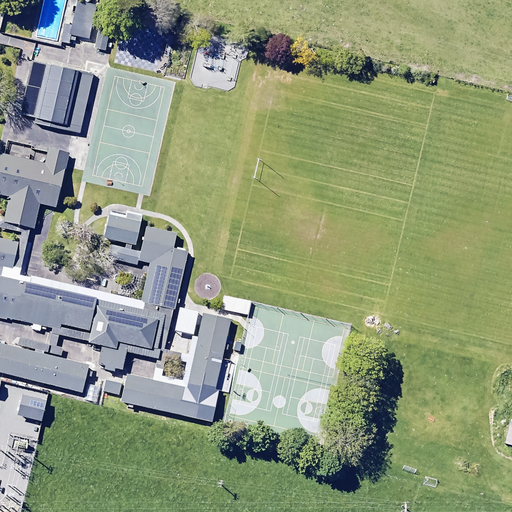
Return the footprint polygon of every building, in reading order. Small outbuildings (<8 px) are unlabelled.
[(65,24),(62,41),(68,43),(69,39),(75,40),(75,37),(89,40),(97,5),(77,1),(72,26),(65,24)] [(98,29),(94,48),(106,50),(109,31),(98,29)] [(31,61),(19,114),(34,118),(33,123),(80,134),(93,74),(31,61)] [(0,195),(8,197),(2,222),(34,230),(40,206),(56,209),(69,155),(49,150),(45,165),(0,154),(0,195)] [(136,245),(143,214),(128,211),(127,215),(110,211),(104,239),(126,244),(125,249),(102,244),(99,258),(136,267),(137,263),(140,252),(129,250),(131,244),(136,245)] [(0,281),(0,319),(5,321),(6,318),(60,331),(61,326),(89,333),(86,344),(101,347),(96,366),(104,367),(103,371),(114,373),(115,370),(122,372),(126,355),(156,362),(158,354),(180,359),(182,355),(162,350),(170,316),(176,317),(177,313),(172,312),(186,253),(172,250),(176,235),(145,227),(140,252),(137,263),(147,265),(138,304),(141,305),(140,309),(1,277),(0,281)] [(18,243),(0,239),(0,281),(1,277),(3,268),(12,270),(18,243)] [(214,392),(230,320),(202,314),(186,388),(126,375),(120,403),(197,420),(200,405),(215,408),(218,393),(214,392)] [(89,366),(0,344),(0,373),(82,394),(89,366)] [(103,392),(119,395),(121,385),(106,381),(103,392)] [(47,403),(22,397),(17,416),(42,422),(47,403)]
